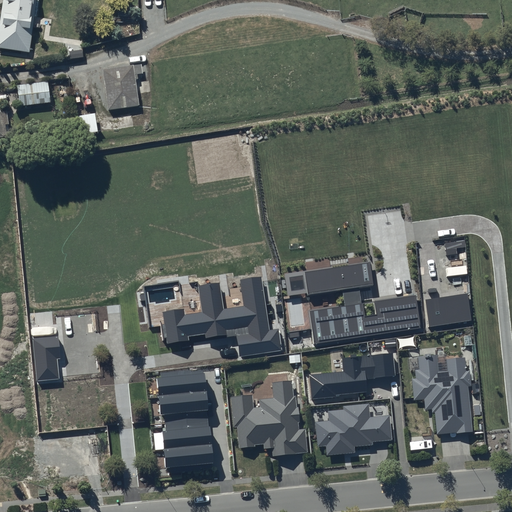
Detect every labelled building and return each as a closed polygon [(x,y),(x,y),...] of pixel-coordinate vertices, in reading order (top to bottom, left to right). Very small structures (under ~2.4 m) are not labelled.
[(2,0),(0,19),(0,52),(29,56),(36,0),(2,0)] [(80,51),(82,41),(66,38),(64,48),(80,51)] [(140,68),(102,74),(107,114),(110,114),(112,124),(130,121),(129,112),(139,110),(134,78),(141,77),(140,68)] [(48,85),(16,88),(19,111),(50,107),(48,85)] [(0,141),(2,142),(2,140),(10,139),(7,115),(0,116),(0,113),(0,104),(15,103),(14,91),(0,92),(0,141)] [(421,328),(416,295),(362,303),(359,287),(374,284),(371,261),(303,271),(307,295),(342,290),(344,306),(309,311),(314,344),(421,328)] [(219,283),(198,286),(202,312),(185,315),(184,309),(162,312),(167,344),(189,341),(188,336),(205,334),(205,338),(226,335),(226,337),(236,335),(239,357),(282,350),(278,329),(269,330),(261,277),(240,280),(244,306),(224,309),(219,283)] [(467,293),(425,300),(429,327),(471,321),(467,293)] [(58,336),(33,338),(37,381),(60,379),(57,359),(60,358),(58,336)] [(469,368),(465,368),(464,355),(444,357),(445,368),(437,369),(436,352),(416,354),(417,367),(413,367),(414,376),(410,377),(412,399),(423,398),(424,408),(430,408),(431,411),(433,411),(435,433),(471,429),(466,384),(470,384),(469,368)] [(343,371),(309,374),(311,399),(336,397),(336,394),(368,392),(367,380),(396,377),(393,353),(342,358),(343,371)] [(191,370),(161,373),(161,378),(156,378),(160,414),(164,414),(166,431),(162,431),(165,468),(214,463),(204,371),(191,372),(191,370)] [(251,393),(229,395),(232,425),(236,425),(238,447),(254,445),(254,443),(262,442),(263,447),(270,446),(271,454),(306,451),(304,428),(297,428),(297,421),(298,421),(297,405),(295,405),(293,383),(291,383),(290,379),(271,380),(273,396),(258,398),(259,405),(252,406),(251,393)] [(329,420),(315,422),(318,447),(326,446),(327,455),(355,453),(355,447),(373,445),(373,442),(392,440),(389,415),(370,417),(369,403),(343,406),(343,410),(328,411),(329,420)]
